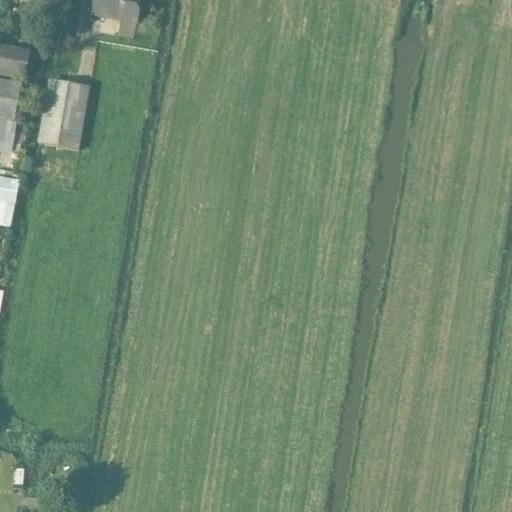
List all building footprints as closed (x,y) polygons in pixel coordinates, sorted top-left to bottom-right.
[(135,25),(140,0),(94,0),(91,17),(135,25)] [(0,77),(24,82),(30,53),(0,47),(0,77)] [(78,152),(89,89),(49,82),(38,145),(78,152)] [(0,121),(15,124),(22,87),(0,83),(0,121)] [(16,126),(0,123),(0,153),(11,156),(16,126)] [(0,227),(10,229),(14,205),(18,184),(20,175),(0,171),(0,227)]
